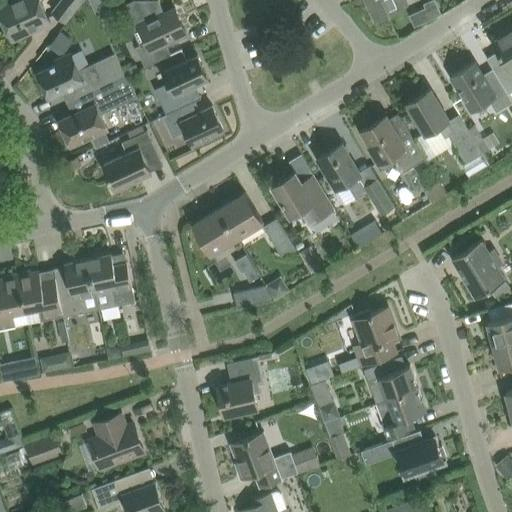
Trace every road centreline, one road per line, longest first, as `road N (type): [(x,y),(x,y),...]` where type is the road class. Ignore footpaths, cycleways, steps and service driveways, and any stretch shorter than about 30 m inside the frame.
road 1 (residential): [(218,511),(147,208)]
road 2 (residential): [(505,511),(440,289)]
road 3 (residential): [(50,227),(29,123),(0,86)]
road 4 (residential): [(253,140),(377,65)]
road 5 (residential): [(253,140),(216,0)]
road 6 (residential): [(147,208),(253,140)]
road 7 (residential): [(377,65),(482,0)]
